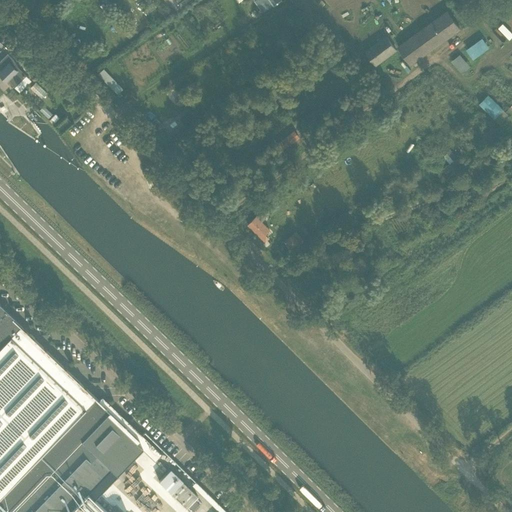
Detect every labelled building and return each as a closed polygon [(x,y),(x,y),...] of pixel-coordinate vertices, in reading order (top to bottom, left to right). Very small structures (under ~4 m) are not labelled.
[(260,0),(267,8),(278,0),(260,0)] [(460,28),(454,20),(447,11),(398,47),(411,63),(460,28)] [(396,50),(390,42),(386,36),(366,51),(370,56),(376,64),(396,50)] [(465,49),(472,59),(488,47),(481,37),(465,49)] [(459,53),(450,61),(461,73),(469,65),(459,53)] [(6,56),(0,61),(0,75),(6,81),(11,86),(14,89),(25,78),(22,75),(16,70),(9,63),(10,61),(6,56)] [(479,103),(500,124),(509,115),(488,95),(479,103)] [(43,106),(39,110),(48,118),(52,114),(43,106)] [(55,114),(49,120),(53,124),(59,117),(55,114)] [(191,116),(182,122),(187,129),(196,123),(195,121),(191,116)] [(155,118),(151,122),(160,131),(164,127),(155,118)] [(298,138),(293,130),(276,143),(284,155),(294,148),(291,143),(298,138)] [(255,216),(247,225),(264,242),(268,238),(265,235),(270,230),(261,222),(255,216)] [(0,511),(107,511),(94,498),(142,448),(155,460),(162,453),(102,396),(98,400),(12,318),(13,316),(0,303),(0,511)] [(158,480),(186,507),(197,496),(169,469),(158,480)] [(227,511),(206,492),(202,496),(219,511),(227,511)]
